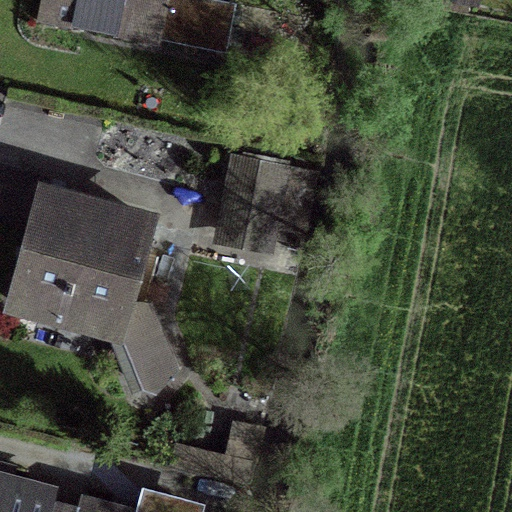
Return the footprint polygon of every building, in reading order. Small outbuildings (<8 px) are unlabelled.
[(70,25),(79,27),(223,54),(232,5),(205,0),(41,0),(73,6),(70,25)] [(276,171),(236,163),(222,232),(262,240),(276,171)] [(0,210),(31,219),(8,304),(62,319),(65,305),(121,320),(125,305),(147,224),(41,195),(45,183),(0,170),(0,210)] [(0,511),(48,511),(50,508),(20,500),(24,485),(0,478),(0,511)] [(77,511),(64,511),(50,508),(48,511),(124,511),(80,500),(77,511)]
